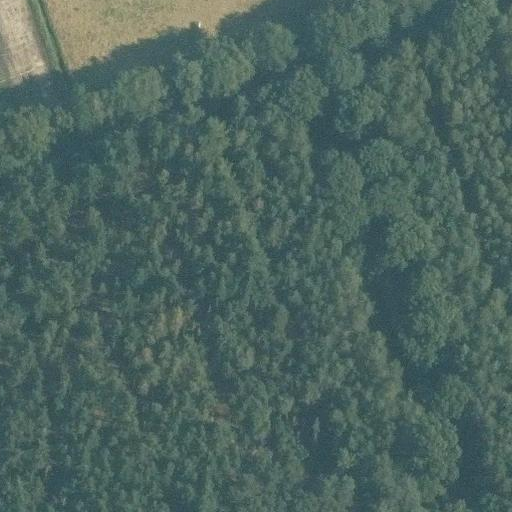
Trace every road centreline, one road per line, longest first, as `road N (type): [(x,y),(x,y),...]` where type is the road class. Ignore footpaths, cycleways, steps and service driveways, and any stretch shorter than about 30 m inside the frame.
road 1 (track): [(494,0),(0,175)]
road 2 (track): [(464,511),(306,66)]
